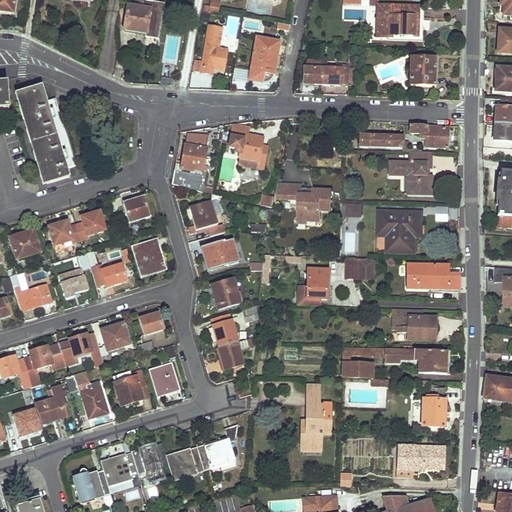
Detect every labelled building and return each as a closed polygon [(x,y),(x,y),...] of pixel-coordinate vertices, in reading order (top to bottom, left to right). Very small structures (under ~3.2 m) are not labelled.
[(0,0),(0,10),(3,11),(14,12),(15,0),(0,0)] [(146,37),(158,39),(164,3),(144,0),(142,0),(141,8),(127,5),(123,30),(146,34),(146,37)] [(205,11),(218,13),(220,0),(211,0),(210,5),(206,5),(205,11)] [(502,15),(511,15),(511,0),(499,0),(500,1),(503,2),(502,6),(499,6),(498,12),(502,13),(502,15)] [(377,25),(381,26),(381,37),(392,37),(392,35),(413,36),(414,19),(418,19),(418,7),(378,6),(377,25)] [(289,24),(277,22),(276,29),(287,31),(289,24)] [(209,27),(200,73),(211,74),(212,67),(224,70),(227,50),(218,49),(222,29),(209,27)] [(501,54),(511,54),(511,30),(498,30),(497,41),(501,41),(501,54)] [(249,80),(262,82),(273,76),(277,57),(279,42),(256,38),(249,80)] [(435,59),(410,58),(410,85),(435,85),(435,70),(435,59)] [(336,68),(323,68),(322,85),(340,86),(340,83),(348,84),(348,66),(336,66),(336,68)] [(323,68),(304,67),(303,85),(322,85),(323,68)] [(494,91),(511,92),(511,69),(496,68),(495,80),(494,91)] [(171,77),(162,77),(162,85),(171,85),(171,77)] [(54,102),(47,104),(41,86),(18,93),(24,114),(21,115),(22,120),(26,119),(32,117),(34,123),(28,125),(39,161),(45,159),(47,165),(41,166),(47,184),(69,177),(66,167),(73,165),(54,102)] [(18,93),(14,94),(21,115),(24,114),(18,93)] [(494,124),(511,124),(511,100),(501,99),(500,107),(495,107),(495,112),(494,124)] [(45,159),(39,161),(28,125),(34,123),(32,117),(26,119),(22,120),(43,186),(47,184),(41,166),(47,165),(45,159)] [(493,141),(511,141),(511,124),(494,124),(494,135),(493,141)] [(435,148),(446,149),(447,140),(447,128),(437,127),(437,126),(409,125),(409,134),(419,135),(419,139),(425,139),(424,149),(435,148)] [(238,165),(257,168),(261,146),(262,138),(246,135),(247,128),(232,126),(228,148),(236,149),(235,153),(239,154),(238,165)] [(172,185),(198,192),(201,179),(203,179),(203,176),(201,176),(207,137),(187,135),(185,146),(185,147),(183,147),(183,153),(180,165),(175,165),(172,185)] [(359,136),(358,147),(401,148),(401,137),(359,136)] [(266,147),(261,146),(257,168),(262,169),(266,147)] [(430,152),(410,152),(410,162),(389,162),(389,175),(408,176),(407,195),(431,195),(431,175),(426,175),(426,170),(428,170),(430,168),(430,152)] [(497,216),(511,217),(511,174),(501,173),(500,182),(500,190),(496,190),(495,201),(499,201),(497,216)] [(307,221),(320,222),(321,211),(331,211),(332,190),(313,189),(313,195),(291,194),(292,185),(278,185),(275,198),(280,198),(281,201),(291,200),(298,201),(298,208),(298,215),(307,216),(307,221)] [(301,186),(292,185),(291,194),(313,195),(313,189),(301,189),(301,186)] [(273,197),(263,195),(261,206),(271,208),(273,197)] [(123,204),(129,223),(150,217),(144,198),(129,202),(123,204)] [(205,231),(218,227),(211,203),(190,209),(196,231),(205,228),(205,231)] [(347,227),(361,227),(362,205),(341,204),(341,220),(347,221),(347,227)] [(448,207),(436,206),(436,223),(448,223),(448,207)] [(86,236),(104,231),(99,213),(89,216),(90,218),(81,221),(82,224),(75,226),(80,241),(87,239),(86,236)] [(379,222),(378,232),(388,233),(388,237),(388,252),(415,253),(415,236),(412,236),(413,226),(421,226),(421,215),(379,214),(379,222)] [(511,217),(497,216),(497,226),(511,227),(511,217)] [(251,225),(250,233),(265,233),(266,225),(263,225),(263,220),(255,220),(255,225),(251,225)] [(48,228),(54,246),(71,241),(72,243),(80,241),(75,226),(68,228),(67,224),(58,227),(57,225),(48,228)] [(421,226),(413,226),(412,236),(415,236),(420,236),(421,226)] [(10,238),(17,262),(31,258),(31,256),(39,253),(34,235),(27,237),(26,234),(10,238)] [(232,240),(225,242),(231,265),(238,263),(232,240)] [(132,247),(141,276),(164,270),(161,260),(160,261),(158,254),(159,254),(155,241),(132,247)] [(210,270),(231,265),(225,242),(224,241),(203,247),(210,270)] [(203,247),(200,248),(207,271),(210,270),(203,247)] [(86,253),(90,268),(98,266),(93,251),(86,253)] [(73,294),(87,290),(82,271),(90,268),(86,253),(77,256),(81,270),(59,277),(65,299),(73,296),(73,294)] [(261,284),(267,284),(269,256),(263,256),(263,264),(262,272),(261,284)] [(301,264),(300,270),(308,270),(307,299),(320,300),(326,300),(326,280),(328,280),(328,271),(315,270),(316,257),(301,257),(301,264)] [(348,259),(347,279),(358,279),(359,259),(348,259)] [(374,260),(359,259),(358,279),(358,280),(373,280),(374,260)] [(406,265),(406,289),(430,289),(458,290),(459,275),(448,275),(448,261),(425,261),(425,265),(415,265),(406,265)] [(250,263),(250,272),(262,272),(263,264),(250,263)] [(101,271),(106,287),(117,284),(126,281),(121,266),(101,271)] [(511,269),(493,267),(493,282),(505,282),(505,308),(511,308),(511,269)] [(12,286),(18,284),(15,275),(13,276),(10,277),(12,286)] [(3,289),(12,286),(10,277),(0,279),(3,289)] [(19,282),(21,289),(29,287),(26,279),(19,282)] [(218,309),(240,303),(236,289),(233,279),(211,286),(215,298),(218,309)] [(27,311),(50,304),(45,286),(22,293),(27,309),(27,311)] [(27,309),(22,293),(15,295),(20,312),(27,309)] [(0,318),(10,316),(5,299),(0,300),(0,318)] [(242,310),(246,323),(257,320),(258,320),(259,306),(242,310)] [(392,309),(391,330),(396,331),(396,333),(407,334),(406,341),(433,342),(434,331),(434,319),(422,318),(422,310),(392,309)] [(140,321),(145,336),(163,330),(158,314),(148,317),(148,319),(140,321)] [(232,321),(212,327),(215,336),(218,348),(238,343),(232,321)] [(101,331),(107,352),(129,345),(127,338),(126,335),(123,325),(109,329),(101,331)] [(59,347),(65,367),(77,364),(75,357),(88,354),(88,356),(92,355),(96,369),(101,367),(104,367),(96,342),(89,345),(87,338),(81,340),(80,337),(68,341),(69,344),(59,347)] [(221,371),(242,365),(238,351),(249,348),(255,347),(256,338),(238,343),(218,348),(222,363),(220,364),(221,371)] [(137,347),(140,356),(155,351),(152,342),(137,347)] [(166,360),(177,357),(173,346),(163,349),(166,360)] [(48,351),(47,347),(35,351),(35,354),(30,355),(31,359),(24,361),(32,388),(40,386),(37,376),(35,370),(52,364),(53,371),(65,367),(59,347),(48,351)] [(375,350),(349,349),(349,358),(374,358),(375,350)] [(423,373),(446,374),(446,365),(447,353),(375,350),(374,358),(384,359),(384,364),(399,364),(399,360),(419,361),(423,361),(423,373)] [(9,359),(0,361),(0,373),(2,380),(19,375),(21,381),(24,391),(32,388),(24,361),(16,363),(15,360),(10,362),(9,359)] [(166,395),(179,391),(170,361),(161,364),(162,367),(149,371),(156,395),(165,392),(166,395)] [(342,364),(343,378),(372,379),(372,364),(349,363),(342,364)] [(52,364),(35,370),(37,376),(53,371),(52,364)] [(375,366),(374,378),(387,379),(388,366),(375,366)] [(133,402),(149,398),(142,371),(131,374),(132,379),(125,381),(114,384),(120,406),(133,402)] [(70,393),(78,390),(74,376),(68,377),(66,378),(70,393)] [(484,399),(511,403),(511,401),(511,381),(487,377),(485,390),(484,399)] [(94,417),(107,413),(98,383),(86,386),(87,391),(81,393),(83,401),(85,400),(89,413),(93,412),(94,417)] [(433,385),(431,385),(430,387),(430,389),(429,388),(428,401),(421,401),(420,427),(445,428),(446,402),(445,402),(445,389),(433,389),(433,385)] [(40,425),(44,423),(54,420),(70,415),(61,387),(47,391),(50,401),(46,402),(43,403),(34,406),(40,425)] [(320,393),(306,392),(306,404),(320,405),(320,402),(320,393)] [(85,400),(83,401),(89,419),(94,417),(93,412),(89,413),(85,400)] [(320,405),(306,404),(305,421),(305,437),(309,437),(309,450),(322,450),(323,436),(323,434),(331,434),(332,405),(320,405)] [(13,416),(19,435),(29,432),(30,434),(42,430),(41,428),(40,425),(34,406),(28,408),(29,411),(13,416)] [(305,421),(300,421),(300,453),(322,454),(322,450),(309,450),(309,437),(305,437),(305,421)] [(237,425),(225,429),(227,438),(229,443),(236,441),(237,425)] [(211,469),(235,462),(229,443),(227,438),(218,441),(219,444),(214,446),(213,443),(196,448),(202,465),(209,463),(211,469)] [(162,471),(160,465),(167,462),(166,457),(162,444),(145,449),(146,453),(140,455),(139,451),(131,453),(139,478),(162,471)] [(435,448),(398,447),(397,470),(413,471),(418,472),(418,469),(435,469),(435,448)] [(169,468),(173,481),(189,477),(188,474),(195,471),(196,474),(204,472),(202,465),(196,448),(179,453),(180,456),(175,458),(174,455),(166,457),(167,462),(169,468)] [(444,469),(444,448),(435,448),(435,469),(444,469)] [(108,487),(139,478),(131,453),(114,459),(115,462),(109,464),(108,460),(101,463),(103,472),(108,487)] [(167,462),(160,465),(162,471),(169,468),(167,462)] [(209,463),(202,465),(204,472),(211,469),(209,463)] [(81,478),(73,481),(80,505),(103,498),(106,505),(109,507),(114,505),(111,495),(104,497),(102,490),(109,488),(108,487),(103,472),(87,477),(88,480),(82,482),(81,478)] [(350,475),(340,475),(339,487),(349,487),(350,475)] [(109,488),(102,490),(104,497),(111,495),(109,488)] [(511,511),(511,496),(498,495),(495,511),(511,511)] [(433,511),(429,499),(407,506),(405,496),(383,497),(387,511),(433,511)] [(41,511),(38,498),(16,504),(18,511),(41,511)]
